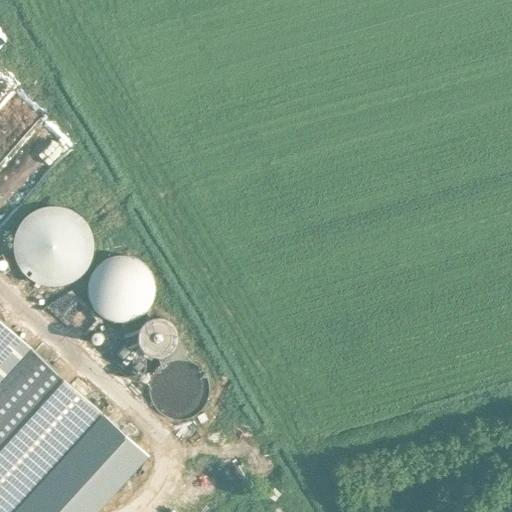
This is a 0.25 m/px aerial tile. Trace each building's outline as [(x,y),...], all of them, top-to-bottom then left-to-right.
[(9,120),(0,133),(0,197),(41,139),(29,131),(28,132),(9,120)] [(81,220),(79,217),(75,213),(71,210),(68,207),(64,205),(60,204),(57,203),(52,202),(48,202),(44,202),(41,202),(37,203),(33,204),(30,205),(26,207),(22,210),(17,214),(13,218),(11,223),(8,228),(6,234),(5,240),(5,246),(6,253),(8,259),(11,264),(14,269),(19,274),(24,278),(30,281),(35,283),(40,284),(46,285),(51,284),(57,283),(63,281),(69,278),(74,274),(78,270),(82,265),(85,259),(87,253),(88,247),(88,242),(88,237),(87,232),(85,228),(83,224),(81,220)] [(149,275),(147,273),(144,269),(141,266),(138,264),(132,261),(125,259),(121,258),(116,258),(112,259),(107,260),(103,262),(99,265),(95,268),(91,272),(90,274),(87,280),(85,285),(84,290),(84,294),(84,301),(86,306),(87,310),(90,314),(95,320),(98,322),(104,326),(108,327),(112,328),(117,329),(121,329),(126,328),(132,327),(137,324),(141,322),(145,318),(148,313),(151,308),(153,303),(154,299),(154,295),(154,290),(153,285),(152,282),(151,279),(149,275)] [(0,511),(95,409),(21,342),(0,322),(0,511)] [(203,379),(201,377),(199,374),(196,372),(194,370),(189,367),(183,366),(180,365),(176,365),(172,366),(169,367),(165,368),(162,370),(159,373),(156,376),(154,378),(152,383),(150,387),(150,391),(149,395),(150,400),(151,404),(152,407),(155,411),(159,415),(161,417),(166,420),(169,422),(172,422),(177,423),(180,423),(184,422),(189,421),(193,419),(196,417),(200,414),(202,410),(205,406),(206,402),(207,398),(207,395),(207,391),(206,387),(206,385),(204,382),(203,379)] [(140,450),(101,415),(56,464),(12,511),(83,511),(95,500),(140,450)]
